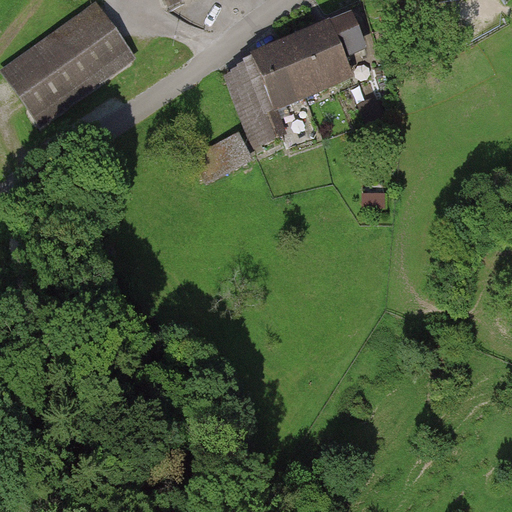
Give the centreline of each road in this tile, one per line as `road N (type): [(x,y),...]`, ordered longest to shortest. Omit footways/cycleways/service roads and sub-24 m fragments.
road 1 (unclassified): [(0,193),(301,0)]
road 2 (track): [(103,511),(92,427),(48,332),(1,193)]
